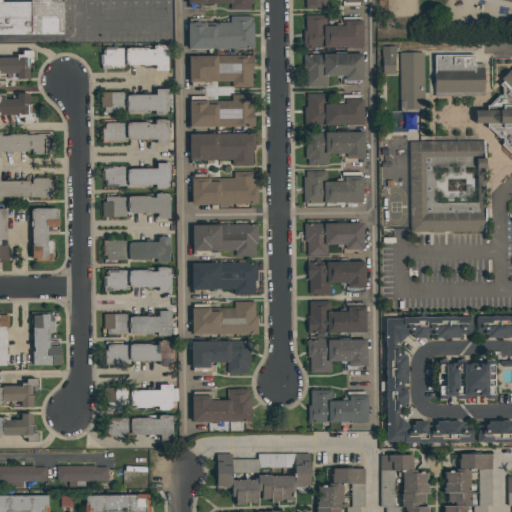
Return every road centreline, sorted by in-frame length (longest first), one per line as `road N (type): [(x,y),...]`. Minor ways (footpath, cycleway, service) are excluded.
road 1 (residential): [(275,0),(279,384)]
road 2 (residential): [(64,85),(77,116),(81,283),(81,383),(69,411)]
road 3 (residential): [(180,466),(209,445),(370,444)]
